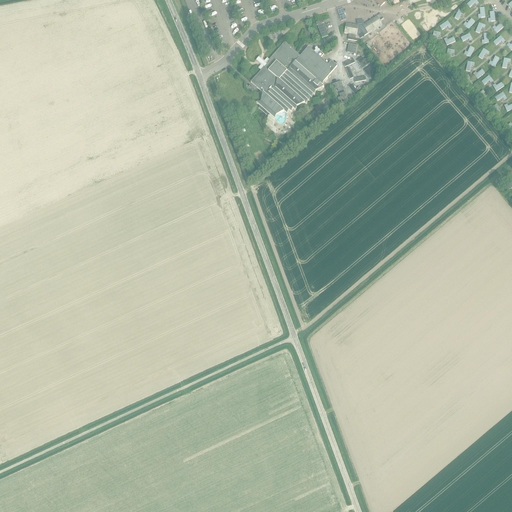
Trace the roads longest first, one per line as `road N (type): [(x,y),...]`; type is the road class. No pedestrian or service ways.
road 1 (unclassified): [(0,473),(294,337)]
road 2 (unclassified): [(294,337),(198,74)]
road 3 (unclassified): [(357,511),(294,337)]
road 4 (unclassified): [(198,74),(255,26),(343,0)]
